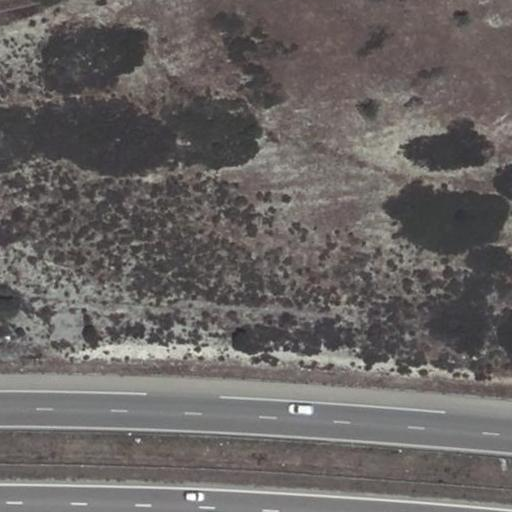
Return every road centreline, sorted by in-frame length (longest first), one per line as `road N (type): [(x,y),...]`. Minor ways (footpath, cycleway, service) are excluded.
road 1 (motorway): [(511,438),(0,410)]
road 2 (motorway): [(0,503),(245,511)]
